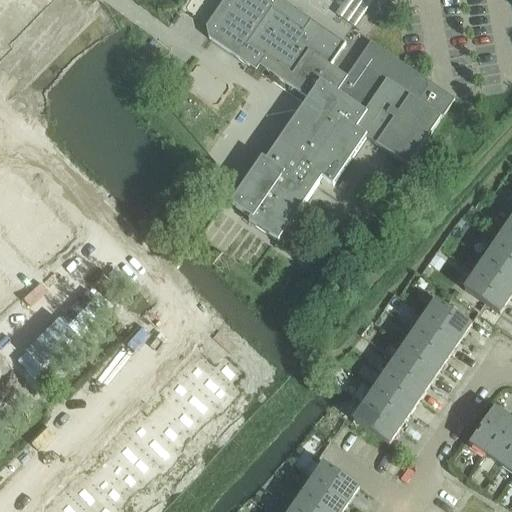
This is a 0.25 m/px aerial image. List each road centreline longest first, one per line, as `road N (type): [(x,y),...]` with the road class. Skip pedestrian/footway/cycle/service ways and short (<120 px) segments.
road 1 (residential): [(0,511),(175,329),(177,312),(166,291),(10,140)]
road 2 (residential): [(380,511),(496,362),(511,372)]
